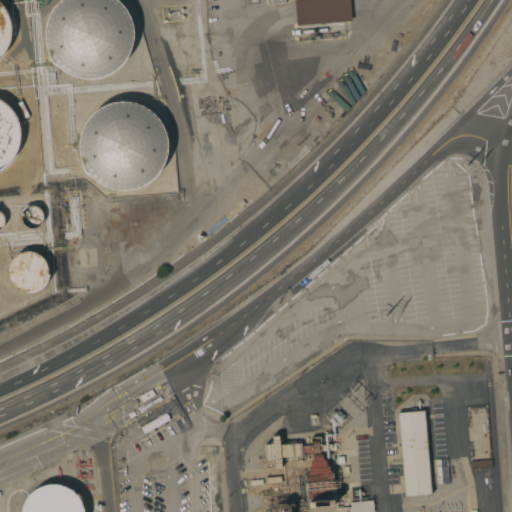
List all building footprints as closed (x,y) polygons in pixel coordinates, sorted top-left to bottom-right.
[(57,67),(53,65),(49,59),(45,42),(44,36),(45,29),(46,21),(50,13),(55,5),(60,0),(116,0),(118,1),(123,6),(127,11),(130,17),(132,24),(133,30),(133,37),(132,43),(131,48),(129,53),(124,61),(121,65),(117,69),(114,72),(109,75),(102,78),(96,79),(89,79),(84,79),(75,77),(72,76),(66,73),(57,67)] [(296,26),(294,0),(349,0),(351,21),(296,26)] [(0,3),(2,5),(5,10),(8,14),(10,21),(11,30),(10,37),(8,44),(6,49),(2,56),(0,58),(0,3)] [(0,100),(3,102),(8,107),(13,112),(16,116),(18,122),(19,129),(19,137),(19,142),(18,148),(14,155),(10,161),(3,167),(0,168),(0,100)] [(99,184),(89,176),(85,174),(81,167),(79,153),(79,146),(79,141),(80,136),(82,129),(85,123),(89,118),(93,113),(98,109),(105,106),(112,103),(117,102),(122,102),(128,102),(135,104),(140,106),(146,109),(152,113),(159,121),(162,127),(165,134),(167,141),(167,148),(166,156),(164,163),(161,169),(156,176),(151,181),(146,184),(140,188),(133,190),(125,191),(118,190),(110,189),(104,187),(99,184)] [(34,228),(32,228),(30,228),(28,228),(26,227),(25,226),(23,225),(22,223),(21,222),(20,220),(20,218),(20,216),(21,214),(21,212),(22,211),(24,209),(25,208),(27,207),(29,207),(30,206),(32,206),(34,207),(36,207),(38,208),(39,210),(40,211),(41,213),(42,215),(42,217),(42,219),(42,220),(41,222),(40,224),(39,225),(37,226),(35,227),(34,228)] [(41,288),(38,290),(34,291),(31,292),(27,292),(24,292),(21,291),(18,289),(15,287),(12,284),(10,281),(9,278),(8,275),(8,271),(9,268),(10,264),(11,261),(13,258),(16,256),(19,254),(22,253),(26,252),(29,252),(33,252),(36,253),(39,255),(42,257),(44,260),(46,263),(47,266),(48,269),(48,273),(48,276),(47,280),(45,283),(43,286),(41,288)] [(152,396),(141,402),(138,397),(149,390),(150,392),(152,391),(153,393),(151,394),(152,396)] [(135,399),(138,404),(131,408),(128,403),(135,399)] [(431,494),(404,496),(396,413),(424,410),(431,494)] [(167,415),(168,415),(169,416),(168,417),(169,419),(143,434),(140,427),(166,413),(167,415)] [(281,466),(274,467),(274,460),(267,460),(265,445),(269,444),(272,441),(272,437),(278,436),(281,466)] [(332,503),(307,505),(305,475),(313,452),(313,445),(318,445),(319,452),(330,473),(332,503)] [(337,464),(336,457),(343,456),(344,463),(337,464)] [(491,459),(492,467),(470,469),(470,461),(491,459)] [(21,511),(22,507),(26,498),(31,493),(38,488),(47,485),(56,485),(65,487),(73,492),(79,500),(83,507),(83,511),(21,511)] [(373,511),(349,511),(349,502),(372,500),(372,504),(374,504),(374,506),(373,506),(373,511)]
